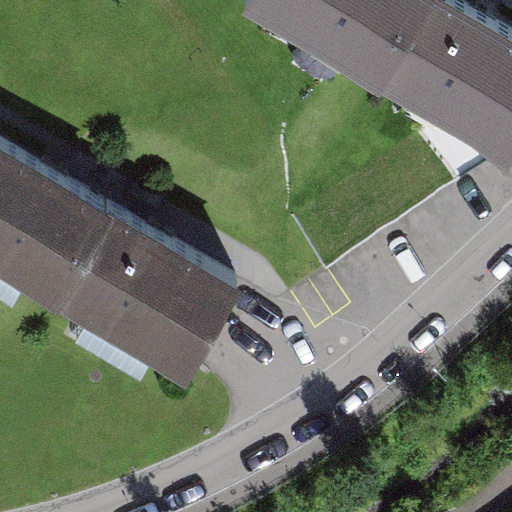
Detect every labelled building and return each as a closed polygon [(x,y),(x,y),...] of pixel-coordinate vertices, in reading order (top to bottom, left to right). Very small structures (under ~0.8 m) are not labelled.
[(258,0),(378,68),(416,0),(258,0)] [(511,138),(511,14),(486,0),(416,0),(378,68),(509,143),(511,138)] [(0,255),(55,286),(111,188),(0,125),(0,255)] [(421,129),(297,212),(331,263),(456,180),(421,129)] [(244,262),(111,188),(55,286),(188,361),(244,262)]
